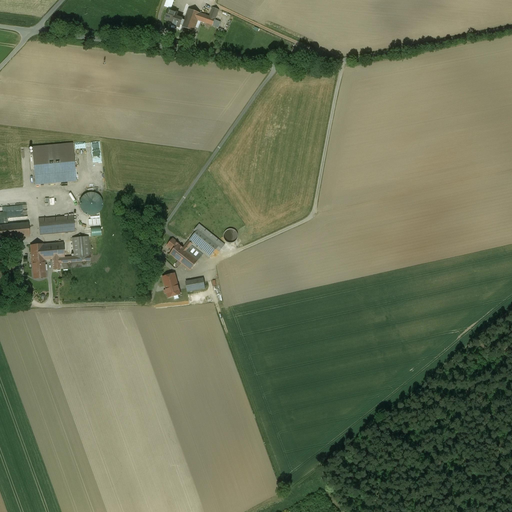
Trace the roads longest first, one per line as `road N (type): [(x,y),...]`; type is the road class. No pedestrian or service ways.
road 1 (residential): [(32,30),(309,66),(511,26)]
road 2 (track): [(257,511),(511,314)]
road 3 (track): [(202,267),(284,497)]
road 4 (track): [(335,61),(219,6)]
